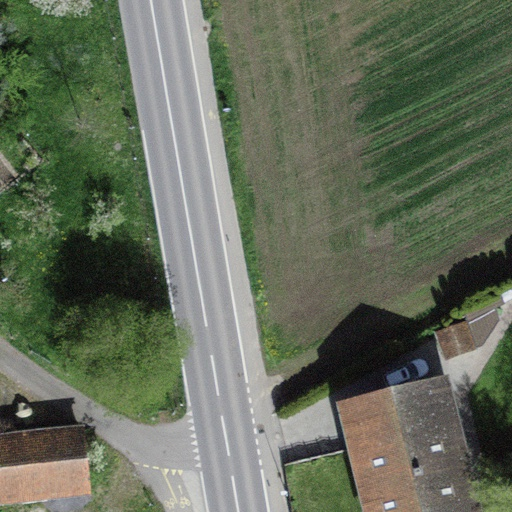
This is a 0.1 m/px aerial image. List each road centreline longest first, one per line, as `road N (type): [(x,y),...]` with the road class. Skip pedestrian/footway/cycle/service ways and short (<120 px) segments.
road 1 (secondary): [(235,511),(150,0)]
road 2 (track): [(218,414),(314,373),(511,264)]
